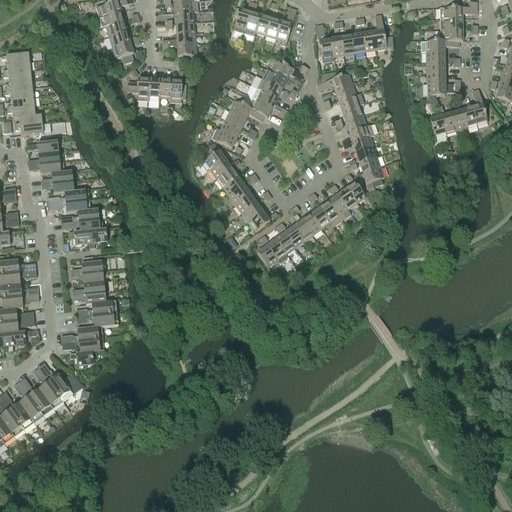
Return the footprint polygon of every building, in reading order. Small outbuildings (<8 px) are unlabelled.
[(99,20),(121,14),(119,9),(134,5),(132,0),(127,0),(115,4),(109,6),(96,9),(99,20)] [(194,14),(193,4),(174,5),(175,16),(194,14)] [(439,11),(439,22),(462,21),(462,17),(477,16),(477,10),(469,10),(439,11)] [(233,32),(244,36),(250,14),(239,11),(233,32)] [(286,25),(281,24),(276,41),(287,44),(296,12),(290,11),(286,25)] [(106,29),(124,24),(121,14),(99,20),(102,30),(106,29)] [(176,26),(194,25),(194,14),(175,16),(176,26)] [(261,17),(250,14),(244,36),(254,39),(255,35),(261,17)] [(271,20),(261,17),(255,35),(265,38),(271,20)] [(377,33),(372,34),(375,52),(386,51),(381,18),(375,19),(377,33)] [(281,24),(271,20),(265,38),(276,41),(281,24)] [(462,32),(462,21),(439,22),(440,33),(462,32)] [(124,24),(106,29),(109,40),(127,35),(124,24)] [(195,36),(194,25),(176,26),(176,37),(195,36)] [(511,26),(502,30),(504,36),(511,33),(511,26)] [(333,63),(333,59),(330,41),(325,42),(322,27),(316,28),(322,65),(333,63)] [(440,33),(440,43),(444,43),(459,43),(459,44),(462,44),(462,32),(440,33)] [(365,54),(375,52),(372,34),(362,36),(365,54)] [(109,40),(112,50),(130,45),(127,35),(109,40)] [(168,48),(177,48),(196,47),(195,36),(176,37),(177,44),(162,45),(162,49),(168,48)] [(354,56),(365,54),(362,36),(351,38),(354,56)] [(343,58),(354,56),(351,38),(340,39),(343,58)] [(340,39),(330,41),(333,59),(343,58),(340,39)] [(444,43),(440,43),(420,43),(421,55),(426,54),(444,54),(444,49),(459,49),(459,44),(459,43),(444,43)] [(130,45),(112,50),(115,61),(122,59),(124,66),(134,63),(132,56),(133,56),(130,45)] [(197,64),(196,47),(177,48),(178,59),(187,59),(192,64),(197,64)] [(426,54),(426,65),(444,65),(444,54),(426,54)] [(6,61),(7,67),(30,64),(28,55),(6,57),(6,58),(1,58),(1,62),(6,61)] [(275,63),(270,73),(287,81),(289,77),(302,83),(305,78),(298,74),(275,63)] [(3,72),(3,76),(30,73),(30,64),(7,67),(7,72),(3,72)] [(426,65),(426,76),(444,76),(444,65),(426,65)] [(301,67),(298,74),(305,78),(309,71),(301,67)] [(511,70),(506,68),(503,79),(511,81),(511,70)] [(134,81),(138,78),(134,71),(130,74),(134,81)] [(267,71),(262,81),(282,91),(287,81),(270,73),(267,71)] [(8,79),(9,84),(31,82),(30,73),(3,76),(3,80),(8,79)] [(335,93),(352,87),(349,76),(317,87),(319,93),(333,88),(335,93)] [(426,76),(426,87),(445,87),(444,76),(426,76)] [(149,81),(148,103),(159,104),(159,100),(161,77),(158,77),(158,82),(149,81)] [(159,100),(170,101),(171,83),(163,82),(163,77),(161,77),(159,100)] [(511,81),(503,79),(500,89),(511,92),(511,81)] [(137,103),(148,103),(149,81),(138,80),(138,85),(128,84),(128,94),(137,94),(137,103)] [(262,81),(257,90),(277,100),(282,91),(262,81)] [(4,90),(5,94),(32,91),(31,82),(9,84),(9,90),(4,90)] [(171,83),(170,101),(170,105),(181,106),(182,83),(171,83)] [(460,93),(459,86),(454,86),(445,87),(445,93),(447,93),(447,95),(455,95),(455,93),(460,93)] [(335,93),(338,103),(356,97),(352,87),(335,93)] [(445,93),(445,87),(426,87),(427,98),(445,98),(445,93)] [(511,104),(511,92),(500,89),(495,103),(503,105),(504,102),(511,104)] [(277,100),(257,90),(252,100),(272,110),(280,114),(282,111),(274,106),(277,100)] [(33,100),(32,91),(5,94),(5,97),(10,97),(11,102),(33,100)] [(476,108),(471,109),(476,127),(487,124),(478,92),(472,94),(476,108)] [(338,103),(342,113),(359,108),(356,97),(338,103)] [(6,108),(7,112),(34,109),(33,100),(11,102),(11,108),(6,108)] [(252,100),(247,109),(251,111),(251,112),(264,118),(264,119),(267,120),(272,110),(252,100)] [(234,103),(229,113),(246,121),(248,117),(262,124),(264,119),(264,118),(251,112),(251,111),(247,109),(234,103)] [(363,118),(359,108),(342,113),(345,124),(363,118)] [(13,120),(19,120),(35,118),(35,117),(34,109),(7,112),(7,115),(12,115),(13,120)] [(466,130),(476,127),(471,109),(461,112),(466,130)] [(456,133),(466,130),(461,112),(451,115),(456,133)] [(229,113),(225,123),(241,131),(246,121),(229,113)] [(445,136),(456,133),(451,115),(440,118),(445,136)] [(41,117),(35,117),(35,118),(19,120),(19,125),(14,125),(15,129),(42,126),(41,117)] [(345,124),(349,134),(366,128),(363,118),(345,124)] [(435,139),(445,136),(440,118),(429,122),(435,139)] [(225,123),(220,132),(236,140),(241,131),(225,123)] [(42,126),(15,129),(15,133),(20,132),(21,138),(43,135),(42,126)] [(366,128),(349,134),(352,144),(370,139),(373,137),(370,127),(366,128)] [(236,140),(220,132),(216,131),(211,141),(231,151),(236,140)] [(352,144),(356,155),(373,149),(370,139),(352,144)] [(38,151),(38,156),(58,154),(57,144),(46,145),(42,145),(37,146),(26,147),(27,152),(38,151)] [(207,175),(210,173),(225,162),(213,146),(209,149),(214,156),(200,166),(207,175)] [(373,149),(356,155),(359,165),(377,159),(373,149)] [(28,163),(29,168),(59,164),(58,154),(38,156),(39,162),(28,163)] [(359,165),(363,175),(380,169),(377,159),(359,165)] [(210,173),(216,181),(231,171),(225,162),(210,173)] [(41,177),(52,176),(51,176),(60,175),(60,174),(59,164),(29,168),(29,173),(40,171),(41,177)] [(380,169),(363,175),(369,194),(374,192),(374,190),(383,186),(381,181),(384,180),(380,169)] [(216,181),(223,190),(238,179),(231,171),(216,181)] [(41,182),(42,187),(72,183),(71,173),(60,174),(60,175),(51,176),(52,176),(52,181),(41,182)] [(223,190),(229,199),(244,188),(238,179),(223,190)] [(73,193),(72,183),(42,187),(42,192),(53,190),(54,196),(65,195),(74,194),(73,193)] [(355,184),(346,191),(356,206),(365,199),(355,184)] [(229,199),(235,208),(250,197),(244,188),(229,199)] [(0,199),(16,197),(15,191),(4,192),(3,193),(0,193),(0,199)] [(347,212),(356,206),(346,191),(337,197),(347,212)] [(84,192),(73,193),(74,194),(65,195),(65,200),(60,200),(59,199),(47,200),(48,207),(86,203),(84,192)] [(235,208),(242,216),(257,206),(250,197),(235,208)] [(337,197),(328,204),(342,223),(350,216),(347,212),(337,197)] [(87,212),(86,203),(48,207),(49,213),(60,212),(61,210),(66,210),(67,215),(78,214),(87,213),(87,212)] [(333,229),(342,223),(328,204),(319,210),(330,225),(333,229)] [(242,216),(248,225),(263,214),(257,206),(242,216)] [(105,210),(87,212),(87,213),(78,214),(78,219),(73,219),(72,218),(60,220),(61,226),(103,221),(107,221),(105,210)] [(310,217),(321,231),(330,225),(319,210),(310,217)] [(0,223),(18,221),(17,214),(7,216),(5,217),(1,218),(0,211),(0,223)] [(270,224),(263,214),(248,225),(255,234),(270,224)] [(312,238),(321,231),(310,217),(301,223),(312,238)] [(0,235),(3,235),(2,229),(7,228),(8,229),(19,228),(18,221),(0,223),(0,235)] [(79,229),(80,234),(90,233),(100,232),(104,231),(103,221),(61,226),(62,232),(73,231),(74,229),(79,229)] [(293,229),(303,244),(312,238),(301,223),(293,229)] [(295,250),(303,244),(293,229),(284,235),(295,250)] [(106,231),(104,231),(100,232),(90,233),(91,245),(88,245),(89,251),(94,250),(94,245),(107,243),(106,231)] [(75,247),(88,245),(91,245),(90,233),(80,234),(68,235),(68,240),(74,239),(75,247)] [(8,234),(3,235),(0,235),(0,247),(10,247),(9,239),(15,238),(14,234),(9,234),(8,234)] [(275,242),(286,257),(295,250),(284,235),(275,242)] [(289,261),(286,257),(275,242),(266,248),(277,263),(280,267),(289,261)] [(277,263),(266,248),(257,255),(268,270),(277,263)] [(0,276),(36,273),(35,266),(24,267),(24,266),(18,267),(18,262),(4,264),(0,264),(0,276)] [(93,264),(84,265),(81,266),(82,271),(71,272),(71,277),(102,274),(101,263),(93,264)] [(0,276),(0,288),(20,286),(19,280),(24,279),(26,281),(36,279),(36,273),(0,276)] [(103,284),(102,274),(71,277),(72,282),(83,281),(83,286),(103,284)] [(104,294),(103,284),(83,286),(84,291),(73,293),(74,297),(104,294)] [(21,293),(20,286),(0,288),(0,300),(38,296),(38,290),(27,291),(25,292),(21,293)] [(105,304),(104,294),(74,297),(74,302),(85,301),(86,307),(92,306),(106,304),(105,304)] [(39,303),(38,296),(0,300),(0,312),(16,311),(23,310),(22,304),(27,303),(28,304),(39,303)] [(116,303),(105,304),(106,304),(92,306),(92,312),(88,313),(86,311),(75,313),(76,320),(117,315),(116,303)] [(16,317),(16,311),(0,312),(0,324),(34,321),(33,314),(22,315),(21,317),(16,317)] [(118,327),(117,315),(76,320),(77,326),(88,325),(89,324),(93,323),(94,329),(94,330),(101,329),(118,327)] [(35,328),(34,321),(0,324),(0,336),(8,336),(18,335),(18,334),(18,330),(35,328)] [(62,345),(103,341),(101,329),(94,330),(94,329),(77,331),(78,338),(73,338),(72,337),(61,338),(62,345)] [(18,335),(8,336),(10,348),(12,348),(25,346),(25,339),(31,338),(30,333),(24,334),(18,334),(18,335)] [(13,353),(12,348),(10,348),(8,336),(0,336),(0,349),(7,348),(7,354),(13,353)] [(104,353),(103,341),(62,345),(62,352),(73,351),(75,349),(79,349),(80,355),(92,354),(104,353)] [(80,355),(76,356),(70,356),(70,361),(76,361),(77,368),(93,366),(92,354),(80,355)] [(44,366),(39,370),(63,404),(73,397),(72,396),(62,382),(59,377),(53,381),(50,377),(51,375),(44,366)] [(53,411),(63,404),(39,370),(33,374),(39,383),(41,384),(44,387),(39,391),(53,411)] [(70,376),(62,382),(72,396),(77,393),(72,386),(77,383),(70,376)] [(19,384),(43,418),(53,411),(39,391),(34,395),(31,391),(31,389),(25,380),(19,384)] [(33,425),(43,418),(19,384),(13,388),(20,397),(22,398),(24,401),(19,405),(33,425)] [(5,394),(0,397),(0,398),(24,432),(33,425),(19,405),(14,409),(11,405),(12,403),(5,394)] [(5,415),(0,418),(0,419),(14,439),(24,432),(0,398),(0,410),(0,411),(2,412),(5,415)] [(0,439),(4,446),(14,439),(0,419),(0,439)]
